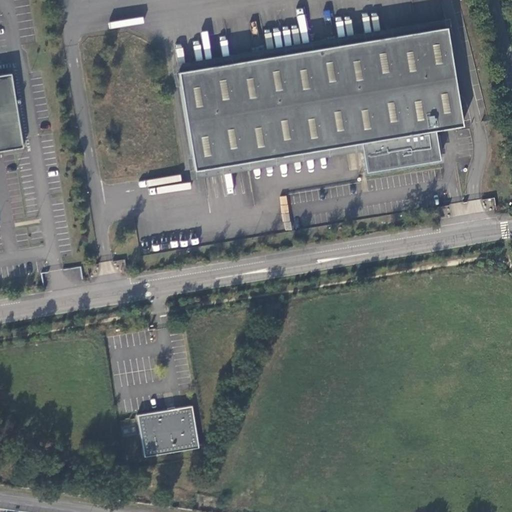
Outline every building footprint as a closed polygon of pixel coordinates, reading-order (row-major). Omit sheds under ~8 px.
[(175,86),(179,85),(177,72),(445,27),(447,41),(452,40),(448,18),(172,64),(175,86)] [(191,157),(193,170),(360,142),(362,151),(365,172),(439,160),(434,130),(462,125),(447,41),(445,27),(177,72),(179,85),(191,157)] [(0,77),(0,151),(28,148),(16,75),(0,77)] [(193,170),(191,157),(187,157),(190,179),(362,151),(360,142),(193,170)] [(191,405),(136,414),(143,456),(198,447),(191,405)]
